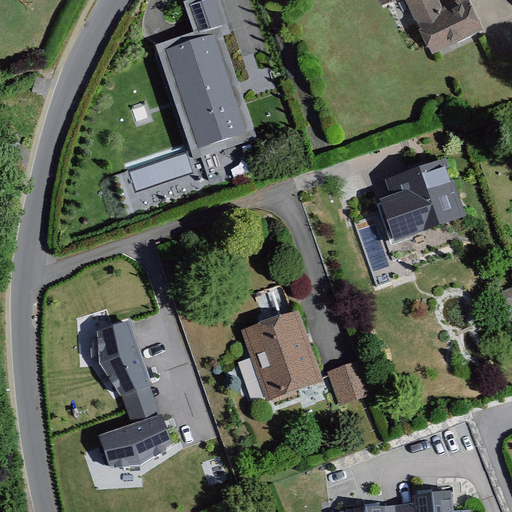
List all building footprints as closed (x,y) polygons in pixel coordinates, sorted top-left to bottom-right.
[(460,0),(382,0),(417,63),(477,30),(460,0)] [(226,33),(161,52),(193,158),(258,139),(226,33)] [(444,165),(387,185),(407,241),(464,221),(444,165)] [(300,317),(243,335),(266,407),(323,389),(300,317)] [(134,427),(161,418),(128,322),(100,332),(100,364),(123,395),(134,427)] [(328,369),(341,403),(375,389),(361,356),(328,369)] [(173,446),(161,418),(134,427),(102,438),(111,465),(143,464),(173,446)] [(414,511),(451,511),(450,492),(413,495),(414,503),(414,511)]
